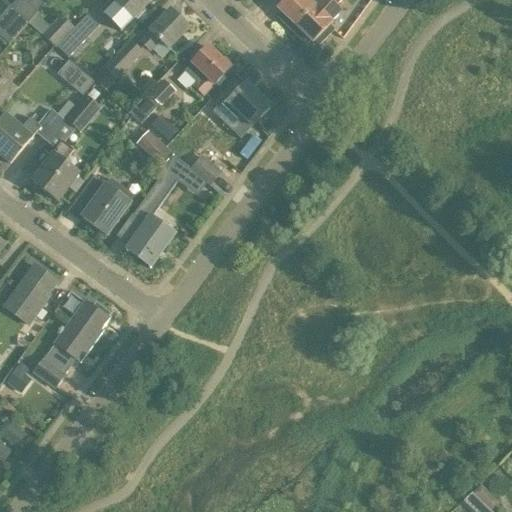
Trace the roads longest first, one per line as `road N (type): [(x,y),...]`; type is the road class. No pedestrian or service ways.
road 1 (residential): [(158,316),(321,107)]
road 2 (residential): [(17,511),(158,316)]
road 3 (residential): [(158,316),(0,199)]
road 4 (residential): [(321,107),(207,0)]
road 5 (residential): [(321,107),(402,0)]
